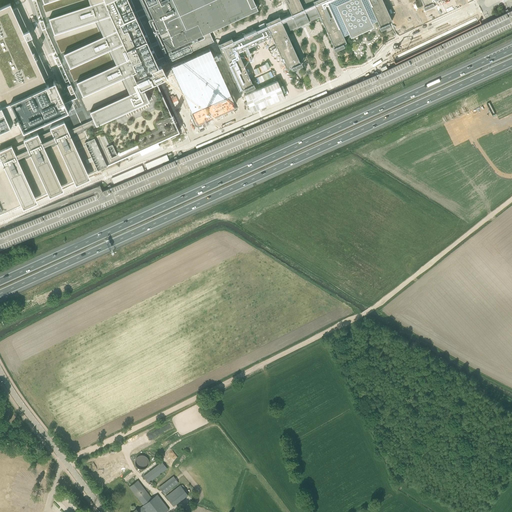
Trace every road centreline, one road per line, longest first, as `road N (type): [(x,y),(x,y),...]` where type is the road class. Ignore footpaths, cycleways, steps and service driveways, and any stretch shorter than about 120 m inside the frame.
road 1 (motorway): [(511,50),(0,281)]
road 2 (motorway): [(0,293),(511,63)]
road 3 (track): [(511,198),(362,314),(70,461)]
road 4 (tertiary): [(103,511),(0,371)]
